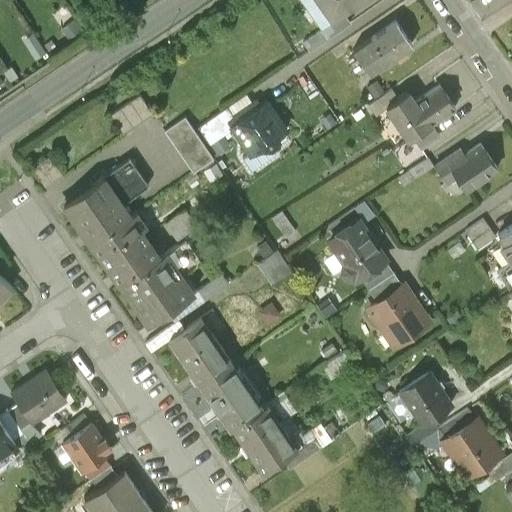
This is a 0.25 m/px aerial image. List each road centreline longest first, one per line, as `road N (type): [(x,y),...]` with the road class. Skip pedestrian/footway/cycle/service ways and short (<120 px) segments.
road 1 (residential): [(210,511),(70,306)]
road 2 (secondary): [(188,0),(0,125)]
